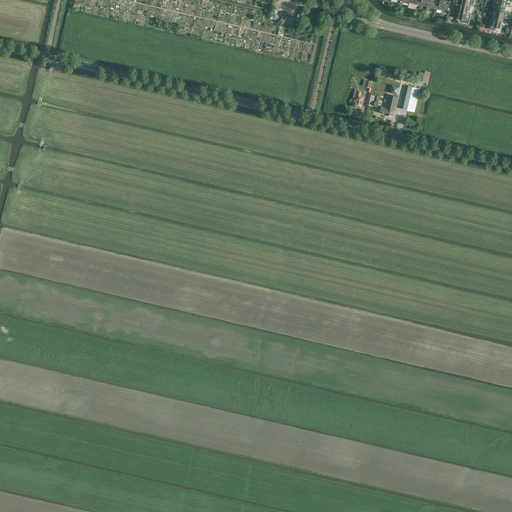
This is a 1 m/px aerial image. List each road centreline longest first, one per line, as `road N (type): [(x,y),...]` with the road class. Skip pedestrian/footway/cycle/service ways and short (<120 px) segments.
road 1 (unclassified): [(511,164),(0,44)]
road 2 (unclassified): [(511,55),(384,25),(348,1)]
